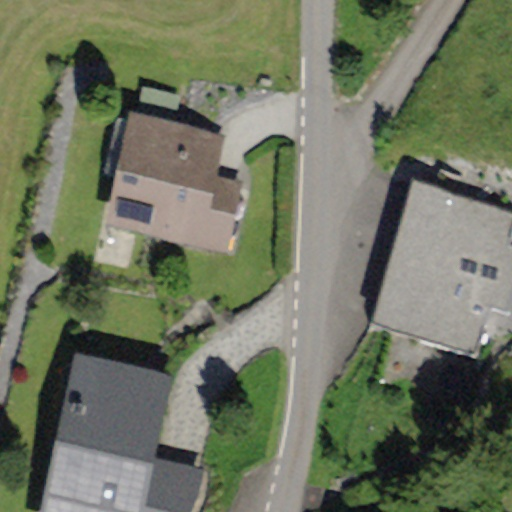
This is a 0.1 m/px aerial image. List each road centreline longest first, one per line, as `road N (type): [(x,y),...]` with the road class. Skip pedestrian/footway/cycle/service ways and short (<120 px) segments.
road 1 (unclassified): [(324,173),(313,353),(283,511)]
road 2 (residential): [(324,173),(377,116),(444,0)]
road 3 (unclassified): [(319,0),(324,173)]
